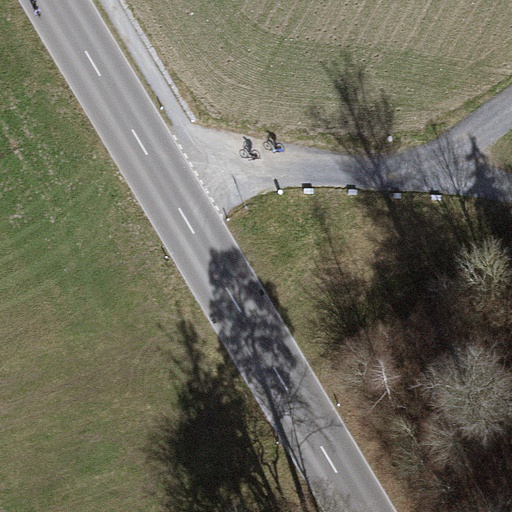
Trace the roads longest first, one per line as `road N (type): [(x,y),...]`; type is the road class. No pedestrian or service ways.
road 1 (tertiary): [(361,511),(59,0)]
road 2 (track): [(212,168),(253,157),(378,171),(428,163)]
